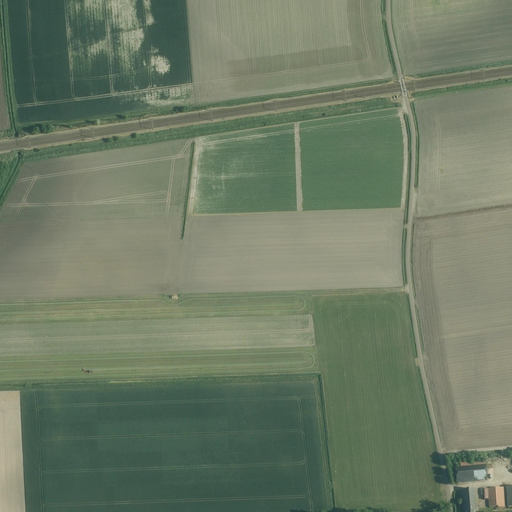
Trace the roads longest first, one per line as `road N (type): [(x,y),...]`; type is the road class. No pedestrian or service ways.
road 1 (track): [(5,0),(17,132),(403,76)]
road 2 (unclassified): [(449,511),(409,295),(414,138),(390,0)]
